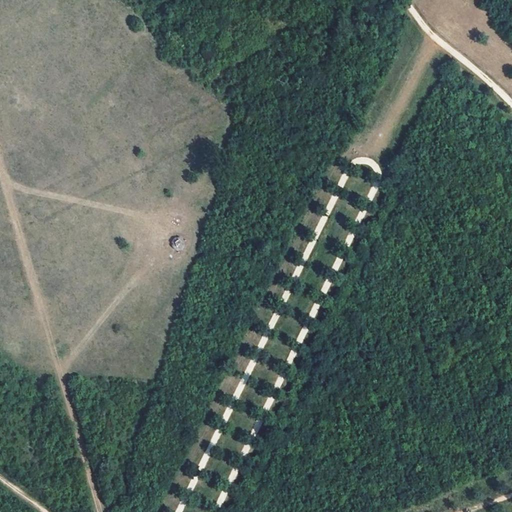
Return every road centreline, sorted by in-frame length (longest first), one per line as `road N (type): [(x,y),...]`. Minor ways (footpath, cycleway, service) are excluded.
road 1 (track): [(179,511),(345,172),(362,160),(378,173),(376,185),(215,511)]
road 2 (track): [(100,511),(0,164)]
road 3 (track): [(511,106),(432,37),(403,0)]
